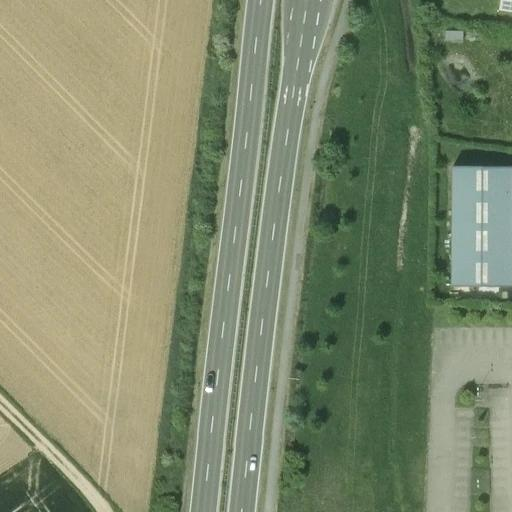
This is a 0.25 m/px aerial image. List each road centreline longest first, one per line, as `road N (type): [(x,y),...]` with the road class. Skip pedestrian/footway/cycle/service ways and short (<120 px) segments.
road 1 (secondary): [(242,511),(307,0)]
road 2 (secondary): [(263,0),(202,511)]
road 3 (track): [(111,511),(0,399)]
